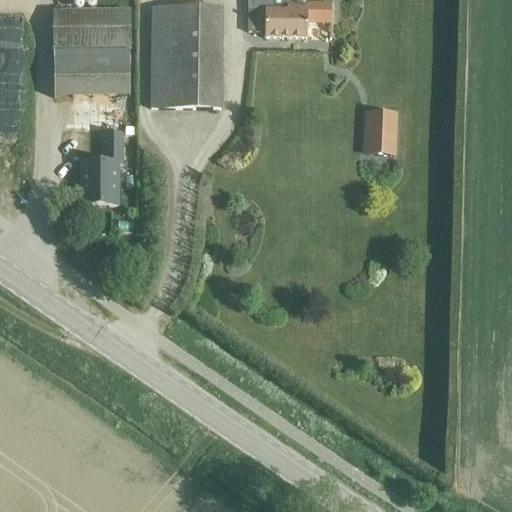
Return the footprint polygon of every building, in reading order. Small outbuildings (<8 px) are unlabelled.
[(329,26),(329,7),(305,7),(304,0),(246,0),(247,35),(264,35),(264,42),(305,42),(305,26),(329,26)] [(220,114),(221,14),(150,13),(149,113),(220,114)] [(126,15),(51,15),(52,53),(127,53),(126,15)] [(0,125),(21,126),(23,28),(0,27),(0,125)] [(313,28),(313,41),(326,41),(326,28),(313,28)] [(366,157),(396,159),(398,119),(369,117),(366,157)] [(0,140),(0,147),(3,162),(15,160),(10,138),(0,140)] [(104,166),(81,166),(80,186),(80,210),(117,210),(117,168),(121,168),(121,138),(104,138),(104,166)]
